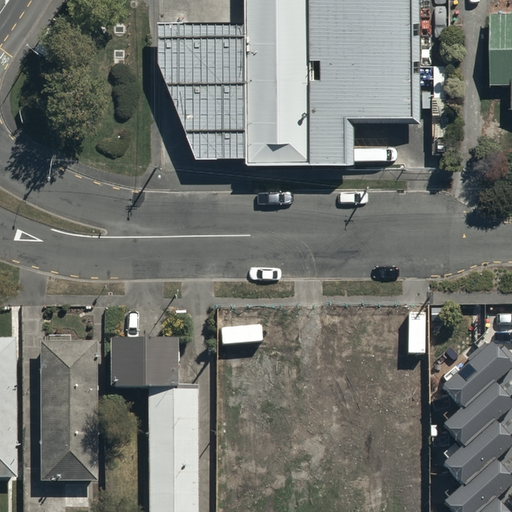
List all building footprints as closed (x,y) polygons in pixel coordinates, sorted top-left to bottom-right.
[(415,112),(414,0),(248,0),(249,19),(249,58),(249,153),(249,158),(345,157),(345,135),(345,112),(415,112)] [(511,9),(490,9),(489,83),(510,83),(509,104),(511,103),(511,9)] [(16,338),(0,337),(0,476),(18,476),(16,338)] [(178,338),(109,338),(109,388),(150,388),(149,511),(197,511),(198,385),(178,385),(178,338)] [(95,341),(40,342),(42,482),(97,481),(95,341)] [(445,511),(510,511),(511,510),(511,478),(509,475),(511,471),(511,439),(508,435),(511,431),(511,400),(507,396),(511,391),(511,361),(493,342),(442,389),(461,408),(442,426),(461,446),(440,466),(458,485),(438,503),(445,511)] [(301,462),(300,358),(240,359),(240,386),(233,386),(234,425),(240,425),(241,463),(301,462)] [(409,358),(344,358),(343,453),(379,454),(379,415),(409,416),(409,358)] [(426,511),(426,473),(381,473),(380,511),(426,511)] [(321,511),(320,477),(285,478),(285,511),(321,511)]
